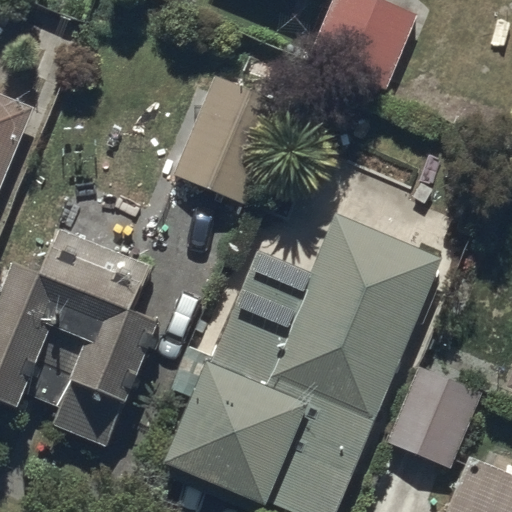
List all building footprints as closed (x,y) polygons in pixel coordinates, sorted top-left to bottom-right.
[(416,18),(370,0),(332,0),(307,62),(384,94),(416,18)] [(280,103),(210,77),(171,184),(241,210),(280,103)] [(0,186),(32,111),(0,97),(0,186)] [(274,511),(337,511),(436,261),(333,221),(310,279),(254,256),(213,360),(184,349),(167,393),(188,402),(159,476),(250,511),(261,511),(263,507),(274,511)] [(64,222),(63,224),(37,282),(9,270),(0,290),(0,408),(13,415),(21,397),(57,413),(50,428),(104,452),(158,329),(131,317),(151,273),(108,254),(112,244),(64,222)] [(511,396),(511,371),(503,393),(511,396)] [(478,394),(414,373),(387,447),(450,470),(478,394)] [(511,511),(511,481),(466,462),(445,511),(511,511)]
